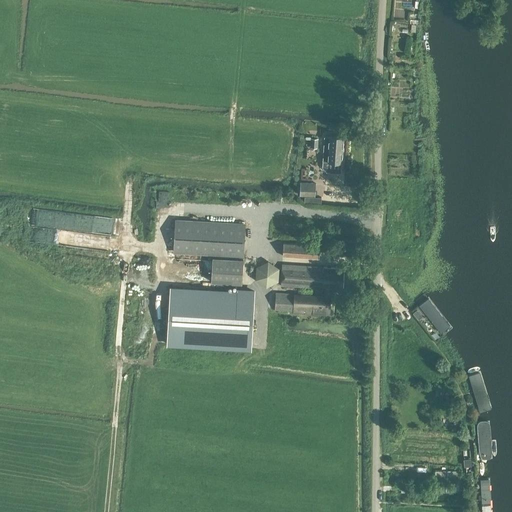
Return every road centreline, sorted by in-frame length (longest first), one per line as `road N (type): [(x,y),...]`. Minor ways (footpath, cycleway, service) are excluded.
road 1 (track): [(131,195),(106,511)]
road 2 (unclassified): [(378,280),(383,0)]
road 3 (track): [(162,245),(165,205),(378,219)]
road 4 (unclassified): [(378,280),(377,511)]
road 5 (track): [(161,342),(162,245),(130,244)]
